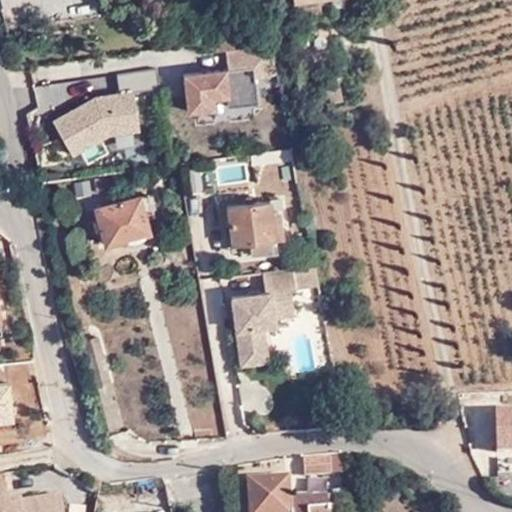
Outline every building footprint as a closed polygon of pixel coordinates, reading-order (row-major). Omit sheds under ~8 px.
[(12,0),(13,11),(96,5),(95,0),(12,0)] [(319,13),(317,0),(292,5),(295,17),(319,13)] [(255,26),(229,30),(231,45),(257,42),(255,26)] [(229,30),(198,33),(200,52),(231,49),(231,45),(229,30)] [(120,69),(121,87),(158,84),(157,66),(120,69)] [(11,86),(32,84),(31,67),(9,69),(11,86)] [(341,71),(311,77),(316,105),(340,102),(337,83),(343,82),(341,71)] [(139,140),(132,90),(53,101),(60,145),(115,137),(116,143),(139,140)] [(291,150),(264,153),(265,164),(292,160),(291,150)] [(244,161),(220,164),(222,176),(246,173),(244,161)] [(73,184),(77,201),(94,198),(90,180),(73,184)] [(107,243),(150,232),(141,197),(98,208),(107,243)] [(250,243),(275,239),(270,200),(226,205),(228,224),(230,245),(250,243)] [(218,226),(228,224),(226,205),(216,207),(218,226)] [(98,208),(87,210),(90,223),(100,220),(98,208)] [(277,250),(275,239),(250,243),(251,253),(277,250)] [(293,268),(296,287),(318,284),(314,265),(293,268)] [(266,292),(232,297),(242,366),(269,362),(264,326),(276,324),(275,317),(295,314),(291,288),(296,287),(293,268),(263,273),(266,292)] [(110,381),(100,338),(84,341),(94,384),(110,381)] [(501,451),(503,470),(511,469),(511,401),(493,403),(493,414),(476,416),(479,453),(501,451)] [(346,473),(344,458),(332,459),(334,475),(346,473)] [(308,477),(334,475),(332,459),(306,461),(308,477)] [(0,472),(0,511),(65,511),(62,492),(23,499),(10,501),(9,495),(4,472),(0,472)] [(292,509),(291,501),(290,478),(249,479),(250,511),(331,511),(331,499),(309,500),(309,508),(292,509)] [(22,493),(9,495),(10,501),(23,499),(22,493)] [(309,500),(291,501),(292,509),(309,508),(309,500)]
